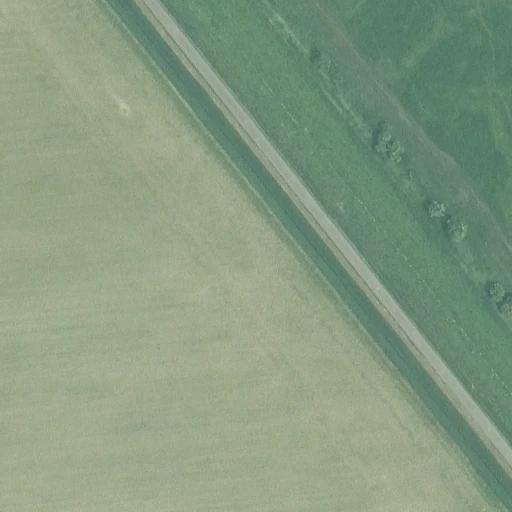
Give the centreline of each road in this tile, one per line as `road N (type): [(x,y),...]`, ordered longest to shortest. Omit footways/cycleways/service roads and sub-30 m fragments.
road 1 (unclassified): [(511,460),(148,0)]
road 2 (track): [(196,0),(511,398)]
